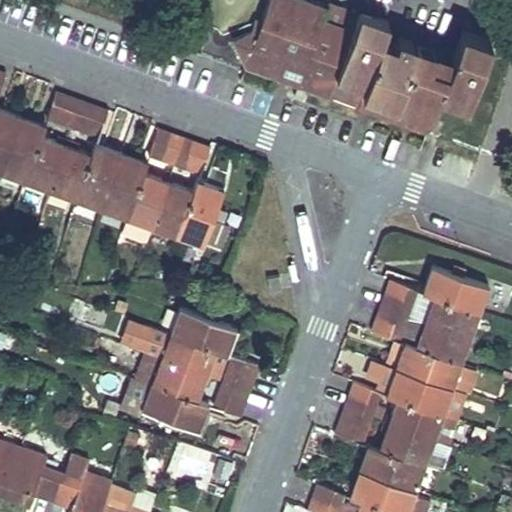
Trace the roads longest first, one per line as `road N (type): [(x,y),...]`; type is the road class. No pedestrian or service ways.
road 1 (residential): [(378,178),(0,37)]
road 2 (residential): [(378,178),(257,511)]
road 3 (residential): [(511,225),(378,178)]
